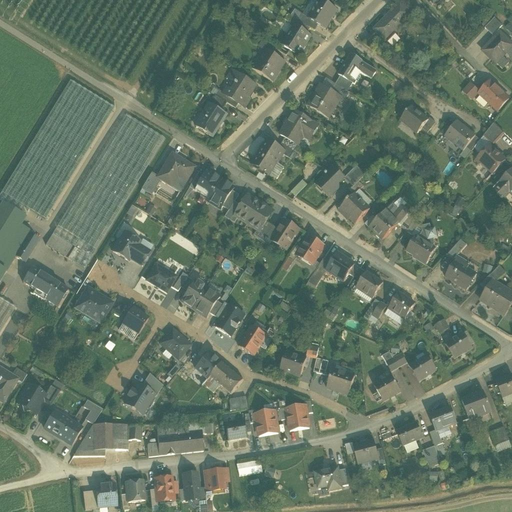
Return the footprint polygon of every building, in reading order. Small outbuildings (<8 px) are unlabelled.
[(325,31),(337,11),(320,0),(308,19),(308,20),(318,27),(325,31)] [(400,4),(374,31),(392,48),(399,40),(393,34),(411,15),(400,4)] [(315,32),(318,27),(308,20),(308,19),(295,11),(291,17),(311,30),(315,32)] [(307,35),(311,30),(291,17),(288,15),(284,21),(293,27),(307,35)] [(494,19),(485,29),(493,36),(502,27),(494,19)] [(293,27),(281,46),(299,57),(311,38),(307,35),(293,27)] [(511,45),(500,34),(482,52),(496,65),(496,64),(502,70),(508,63),(503,58),(506,54),(511,60),(511,45)] [(374,53),(382,45),(373,36),(364,45),(374,53)] [(265,51),(273,55),(276,50),(262,41),(259,47),(265,51)] [(273,55),(265,51),(261,58),(263,59),(254,72),(272,83),(285,63),(273,55)] [(350,57),(338,76),(341,78),(349,83),(350,82),(352,84),(354,86),(356,83),(357,84),(360,79),(359,74),(359,73),(371,80),(376,72),(350,57)] [(228,89),(224,95),(224,96),(238,105),(244,109),(250,101),(247,99),(255,87),(232,72),(227,80),(237,86),(233,93),(228,89)] [(336,86),(347,93),(352,84),(350,82),(349,83),(341,78),(336,86)] [(339,97),(338,98),(345,101),(349,94),(347,93),(336,86),(325,79),(321,86),(339,97)] [(45,221),(114,109),(70,82),(0,194),(0,202),(3,205),(24,218),(29,211),(45,221)] [(479,95),(497,112),(508,100),(490,83),(479,95)] [(469,98),(476,90),(470,85),(463,93),(469,98)] [(339,97),(321,86),(308,107),(328,119),(336,106),(334,105),(338,98),(339,97)] [(216,97),(227,105),(235,109),(238,105),(224,96),(224,95),(219,92),(216,97)] [(210,106),(221,113),(227,105),(216,97),(210,106)] [(212,139),(226,116),(221,113),(210,106),(209,105),(194,127),(212,139)] [(428,121),(411,108),(400,121),(417,135),(422,129),(428,122),(428,121)] [(285,139),(298,147),(303,138),(310,142),(318,128),(294,113),(280,136),(285,139)] [(164,140),(125,116),(45,246),(84,270),(164,140)] [(428,122),(422,129),(427,134),(436,124),(430,119),(428,121),(428,122)] [(456,123),(444,137),(463,152),(466,148),(475,137),(469,132),(468,133),(456,123)] [(483,137),(492,145),(504,133),(494,124),(483,137)] [(475,137),(466,148),(471,152),(475,147),(480,141),(475,137)] [(480,141),(475,147),(483,154),(490,147),(492,145),(483,137),(480,141)] [(282,144),(295,152),(298,147),(285,139),(282,144)] [(278,150),(266,142),(259,153),(277,165),(279,163),(283,156),(284,154),(278,150)] [(284,154),(283,156),(290,160),(295,152),(282,144),(278,150),(284,154)] [(492,175),(505,161),(490,147),(483,154),(481,156),(477,156),(475,159),(475,162),(478,164),(481,164),(492,175)] [(277,165),(259,153),(252,165),(271,176),(277,165)] [(194,169),(172,155),(157,179),(157,180),(160,182),(179,193),(194,169)] [(285,167),(279,163),(277,165),(271,176),(277,180),(285,167)] [(345,178),(354,187),(358,183),(365,176),(356,167),(345,178)] [(316,186),(329,199),(340,188),(338,186),(344,180),(333,168),(327,175),(326,174),(324,175),(325,176),(316,186)] [(511,171),(494,190),(504,199),(509,193),(511,195),(511,171)] [(204,177),(198,174),(189,189),(194,192),(204,177)] [(211,177),(206,174),(204,177),(194,192),(201,196),(199,198),(207,203),(221,181),(212,175),(211,177)] [(157,180),(157,179),(151,175),(141,190),(151,196),(160,182),(157,180)] [(235,189),(221,181),(207,203),(221,211),(223,208),(233,192),(235,189)] [(295,197),(307,186),(303,181),(291,193),(295,197)] [(354,196),(355,196),(363,188),(358,183),(354,187),(349,192),(353,196),(354,196)] [(239,197),(233,192),(223,208),(229,212),(235,203),(239,197)] [(353,196),(338,212),(345,219),(347,217),(356,225),(370,211),(355,196),(354,196),(353,196)] [(261,205),(248,197),(241,208),(235,217),(238,219),(248,225),(261,205)] [(369,229),(382,242),(398,226),(397,226),(407,213),(402,208),(406,205),(400,200),(393,206),(392,205),(377,221),(369,229)] [(241,208),(235,203),(229,212),(225,219),(235,225),(238,219),(235,217),(241,208)] [(24,218),(3,205),(0,208),(0,269),(5,273),(14,258),(25,264),(38,242),(28,236),(30,232),(20,226),(25,218),(24,218)] [(273,213),(261,205),(248,225),(257,231),(260,233),(266,224),(273,213)] [(410,215),(400,228),(406,233),(415,222),(416,220),(410,215)] [(369,229),(377,221),(373,217),(365,225),(369,229)] [(299,231),(284,222),(278,231),(271,242),(272,242),(287,252),(299,231)] [(420,225),(415,222),(406,233),(413,237),(420,225)] [(273,228),(266,224),(260,233),(257,231),(254,237),(264,243),(273,228)] [(418,262),(426,267),(436,251),(432,248),(434,245),(433,241),(437,239),(435,229),(431,231),(430,225),(421,228),(422,233),(418,240),(415,238),(406,253),(418,260),(418,262)] [(278,231),(273,228),(264,243),(269,247),(272,242),(271,242),(278,231)] [(138,246),(140,243),(124,233),(120,240),(118,241),(115,246),(115,248),(112,253),(128,263),(129,261),(138,246)] [(310,237),(303,247),(297,258),(312,268),(317,259),(318,260),(321,254),(325,247),(310,237)] [(303,247),(298,244),(288,259),(294,263),(297,258),(303,247)] [(149,253),(138,246),(129,261),(140,267),(149,253)] [(446,257),(453,262),(462,252),(455,247),(446,257)] [(355,266),(337,255),(331,265),(326,272),(327,273),(344,284),(349,276),(355,267),(355,266)] [(331,265),(324,260),(317,270),(325,275),(326,275),(327,273),(326,272),(331,265)] [(445,279),(466,292),(477,276),(455,263),(445,279)] [(486,265),(483,272),(490,274),(493,268),(486,265)] [(176,278),(156,266),(146,282),(166,294),(176,278)] [(360,270),(355,267),(349,276),(354,279),(360,270)] [(492,283),(493,283),(496,282),(505,274),(499,267),(480,287),(486,293),(492,283)] [(68,291),(32,269),(22,284),(46,298),(45,300),(57,308),(68,291)] [(325,275),(317,270),(305,288),(313,293),(325,275)] [(366,274),(360,270),(354,279),(354,280),(360,284),(366,274)] [(180,289),(187,279),(187,278),(182,274),(173,289),(178,293),(180,289)] [(360,284),(354,280),(348,288),(354,292),(353,294),(370,305),(383,285),(366,274),(360,284)] [(349,276),(344,284),(348,287),(353,279),(349,276)] [(187,279),(180,289),(185,292),(192,282),(187,279)] [(193,311),(207,289),(195,281),(181,303),(193,311)] [(480,302),(504,317),(511,304),(511,295),(493,283),(492,283),(486,293),(480,302)] [(112,305),(87,289),(75,310),(100,325),(112,305)] [(217,303),(220,298),(207,289),(193,311),(206,320),(209,314),(217,303)] [(415,306),(398,295),(388,310),(389,311),(385,316),(401,326),(404,321),(405,321),(415,306)] [(0,333),(15,308),(0,299),(0,333)] [(215,318),(211,323),(230,336),(245,314),(226,301),(223,306),(215,318)] [(380,305),(376,302),(362,322),(367,325),(369,321),(380,305)] [(126,307),(121,303),(113,316),(118,319),(126,307)] [(223,306),(217,303),(209,314),(215,318),(223,306)] [(386,309),(380,305),(369,321),(375,325),(386,309)] [(138,336),(148,320),(132,310),(122,325),(138,336)] [(245,327),(250,330),(252,327),(256,322),(251,318),(245,327)] [(435,327),(440,335),(449,330),(443,321),(435,327)] [(260,348),(267,337),(266,336),(252,327),(250,330),(246,336),(242,341),(243,341),(238,348),(253,358),(260,348)] [(190,347),(172,331),(159,346),(178,361),(190,347)] [(269,332),(266,336),(267,337),(260,348),(265,351),(275,336),(269,332)] [(463,335),(445,346),(454,360),(464,354),(464,355),(473,350),(463,335)] [(309,347),(307,357),(316,360),(319,349),(309,347)] [(209,379),(222,364),(209,353),(196,368),(209,379)] [(393,360),(389,353),(382,357),(391,373),(398,369),(393,360)] [(306,361),(286,354),(280,372),(300,379),(306,361)] [(402,355),(393,360),(398,369),(407,364),(402,355)] [(427,357),(410,369),(419,384),(427,379),(426,378),(436,372),(432,365),(427,357)] [(330,364),(316,360),(313,372),(326,377),(330,364)] [(432,365),(436,372),(442,368),(438,362),(432,365)] [(210,383),(213,380),(231,396),(243,382),(222,364),(209,379),(204,385),(208,389),(212,385),(210,383)] [(171,379),(179,370),(175,366),(167,376),(171,379)] [(333,371),(327,389),(339,393),(338,394),(349,397),(355,378),(354,378),(356,372),(336,366),(334,371),(333,371)] [(17,381),(11,377),(0,370),(0,402),(3,404),(17,381)] [(17,381),(22,385),(27,376),(16,370),(11,377),(17,381)] [(511,376),(496,383),(504,405),(503,406),(505,407),(511,404),(511,376)] [(391,377),(374,388),(383,404),(400,393),(391,377)] [(154,396),(137,385),(133,392),(131,391),(127,398),(129,399),(124,406),(141,416),(154,396)] [(47,398),(43,403),(50,407),(60,392),(51,386),(49,387),(43,396),(47,398)] [(43,403),(47,398),(43,396),(40,394),(39,389),(35,390),(30,388),(26,388),(18,401),(19,404),(27,409),(28,413),(31,412),(36,415),(43,403)] [(484,394),(462,402),(469,422),(473,420),(475,425),(491,419),(489,414),(491,413),(484,394)] [(230,399),(230,410),(248,409),(247,397),(230,399)] [(85,421),(93,426),(102,411),(87,402),(83,408),(90,413),(85,421)] [(285,403),(273,405),(273,406),(276,422),(288,421),(286,411),(287,411),(285,403)] [(306,407),(307,416),(307,415),(313,415),(311,403),(304,404),(305,407),(306,407)] [(265,414),(256,416),(255,416),(257,424),(256,424),(257,431),(258,431),(259,438),(278,435),(276,422),(273,406),(264,407),(265,414)] [(305,407),(287,411),(286,411),(288,421),(290,433),(309,430),(308,422),(309,422),(307,415),(307,416),(306,407),(305,407)] [(430,417),(436,433),(438,432),(456,425),(450,409),(430,417)] [(255,412),(249,413),(249,416),(251,425),(256,424),(257,424),(255,416),(256,416),(255,412)] [(82,431),(53,413),(43,429),(72,447),(82,431)] [(249,416),(243,417),(244,423),(246,435),(252,434),(251,425),(249,416)] [(244,423),(226,426),(229,442),(247,438),(246,435),(244,423)] [(417,424),(396,433),(403,448),(423,439),(417,424)] [(204,426),(204,436),(213,436),(213,432),(212,432),(212,425),(204,426)] [(129,426),(93,426),(72,458),(105,458),(105,452),(128,451),(128,442),(129,428),(129,426)] [(187,426),(156,429),(157,446),(159,458),(203,453),(202,436),(204,436),(204,426),(187,426)] [(129,428),(128,442),(141,443),(141,429),(129,428)] [(504,430),(490,435),(495,448),(509,443),(504,430)] [(382,435),(385,443),(393,440),(390,432),(382,435)] [(430,435),(435,448),(443,445),(438,432),(436,433),(430,435)] [(373,441),(353,447),(358,467),(378,462),(376,452),(373,441)] [(159,458),(157,446),(147,447),(148,459),(159,458)] [(440,462),(435,448),(423,453),(428,467),(440,462)] [(382,450),(376,452),(378,462),(378,464),(385,462),(382,450)] [(274,480),(275,471),(267,469),(266,478),(274,480)] [(338,470),(315,475),(318,490),(328,488),(329,493),(342,491),(338,470)] [(438,482),(437,472),(427,473),(427,482),(438,482)] [(222,473),(209,475),(210,485),(204,485),(205,491),(224,489),(223,483),(222,473)] [(197,476),(183,478),(184,491),(186,502),(198,500),(199,500),(198,491),(197,476)] [(171,479),(154,481),(155,491),(157,504),(174,502),(173,496),(172,484),(171,479)] [(142,482),(125,484),(127,496),(128,504),(145,502),(142,482)] [(114,486),(96,487),(96,492),(98,509),(99,509),(116,508),(114,486)] [(224,489),(205,491),(204,491),(206,502),(212,496),(224,494),(224,489)] [(157,504),(155,491),(149,492),(151,510),(158,509),(157,504)] [(204,491),(198,491),(199,500),(198,500),(199,510),(206,509),(206,502),(204,491)] [(98,509),(96,492),(83,494),(84,511),(85,511),(99,510),(99,509),(98,509)]
